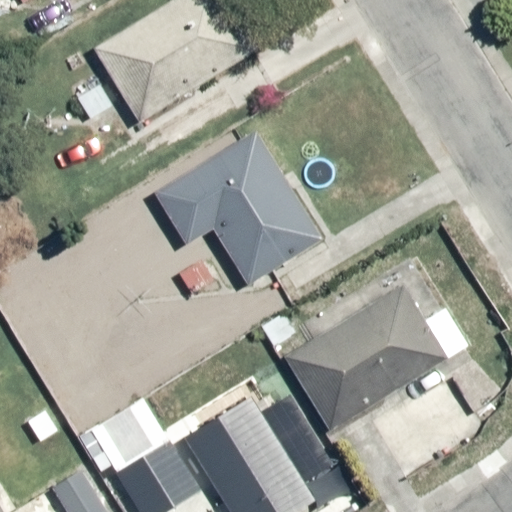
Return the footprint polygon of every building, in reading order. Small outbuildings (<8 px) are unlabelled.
[(232,0),(186,0),(100,52),(140,125),(266,53),(232,0)] [(327,243),(259,133),(157,196),(191,248),(217,234),(249,289),(327,243)] [(407,287),(286,358),(333,432),(473,350),(448,312),(432,322),(407,287)] [(259,400),(190,441),(232,511),(308,511),(320,505),(259,400)] [(171,511),(207,491),(175,435),(117,468),(142,511),(171,511)] [(113,511),(87,468),(49,491),(62,511),(113,511)]
